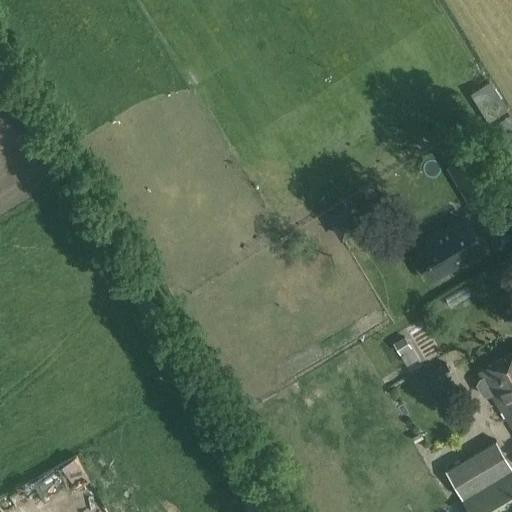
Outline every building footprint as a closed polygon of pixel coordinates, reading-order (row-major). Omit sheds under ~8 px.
[(470,93),(486,122),(506,111),(491,82),(470,93)] [(511,120),(509,115),(492,126),(508,150),(511,147),(511,120)] [(474,152),(450,166),(476,211),(500,197),(474,152)] [(511,186),(511,164),(503,170),(511,186)] [(356,206),(307,236),(313,245),(340,229),(353,250),(375,237),(356,206)] [(440,232),(418,245),(426,260),(435,275),(458,262),(480,249),(471,234),(462,219),(440,232)] [(511,425),(511,351),(480,371),(511,425)] [(440,379),(451,372),(446,363),(435,369),(440,379)] [(445,470),(463,499),(462,500),(469,511),(511,511),(511,466),(496,440),(445,470)]
